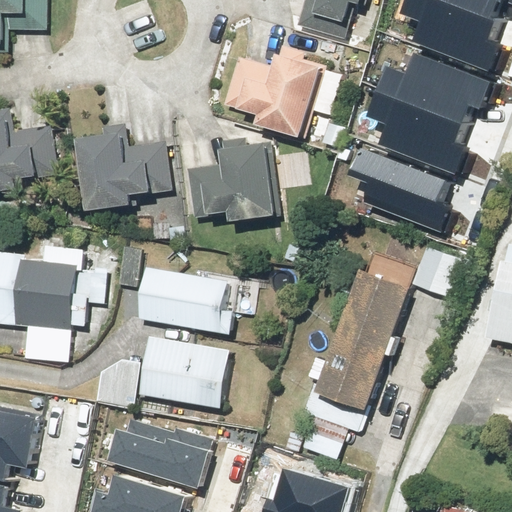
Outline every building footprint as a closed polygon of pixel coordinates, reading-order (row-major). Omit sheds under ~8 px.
[(53,0),(0,0),(0,47),(11,48),(11,32),(53,33),(53,0)] [(311,0),(303,27),(351,42),(363,6),(369,8),(371,0),(311,0)] [(417,18),(409,38),(491,71),(501,48),(484,42),(493,18),(449,0),(405,0),(401,11),(417,18)] [(500,0),(449,0),(493,18),(500,0)] [(231,108),(268,119),(265,128),(309,142),(331,69),(311,63),(313,56),(288,49),(281,69),(246,58),(231,108)] [(495,84),(413,51),(405,71),(389,65),(378,91),(460,123),(469,101),(486,108),(495,84)] [(384,123),(375,144),(458,177),(467,154),(450,147),(460,123),(378,91),(368,117),(384,123)] [(0,196),(27,193),(26,183),(64,178),(57,128),(20,134),(16,110),(0,111),(0,196)] [(135,148),(132,126),(103,130),(104,137),(83,140),(94,216),(138,210),(137,200),(179,194),(171,143),(135,148)] [(231,167),(194,171),(200,221),(237,217),(238,225),(283,219),(274,145),(229,150),(231,167)] [(368,183),(361,203),(444,233),(453,209),(436,203),(444,179),(361,150),(352,177),(368,183)] [(466,260),(432,248),(417,287),(452,300),(466,260)] [(84,268),(28,262),(21,327),(78,332),(84,268)] [(490,337),(511,342),(511,263),(506,262),(490,337)] [(237,338),(241,315),(231,313),(236,283),(154,269),(145,323),(237,338)] [(318,387),(308,416),(320,420),(309,451),(343,463),(354,432),(366,436),(374,413),(377,413),(420,292),(367,273),(325,390),(318,387)] [(228,412),(238,354),(155,341),(146,399),(228,412)] [(28,450),(40,453),(49,411),(2,401),(0,411),(0,472),(22,477),(28,450)] [(118,432),(109,460),(196,487),(212,439),(178,428),(175,436),(130,421),(126,434),(118,432)] [(266,498),(262,511),(342,511),(350,489),(286,470),(277,501),(266,498)] [(101,491),(94,511),(183,511),(188,497),(123,477),(117,496),(101,491)] [(0,478),(0,511),(33,511),(35,501),(16,498),(19,483),(0,478)] [(492,511),(454,500),(450,511),(492,511)]
